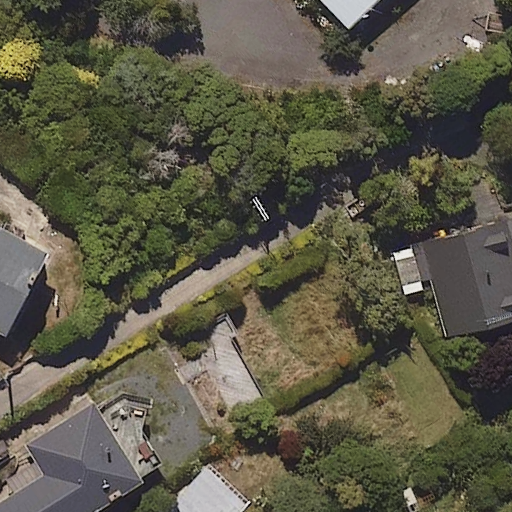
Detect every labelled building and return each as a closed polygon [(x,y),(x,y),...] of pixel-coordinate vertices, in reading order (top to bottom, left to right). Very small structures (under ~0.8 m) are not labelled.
[(315,0),(346,33),(382,0),(315,0)] [(511,334),(511,216),(394,248),(406,291),(431,285),(448,351),(511,334)] [(0,338),(16,346),(60,259),(0,229),(0,338)] [(237,345),(247,339),(231,311),(205,326),(217,346),(207,352),(245,416),(270,400),(237,345)] [(116,428),(103,405),(30,447),(49,479),(0,507),(0,511),(112,511),(174,476),(138,415),(116,428)] [(255,511),(256,511),(210,468),(167,511),(255,511)]
